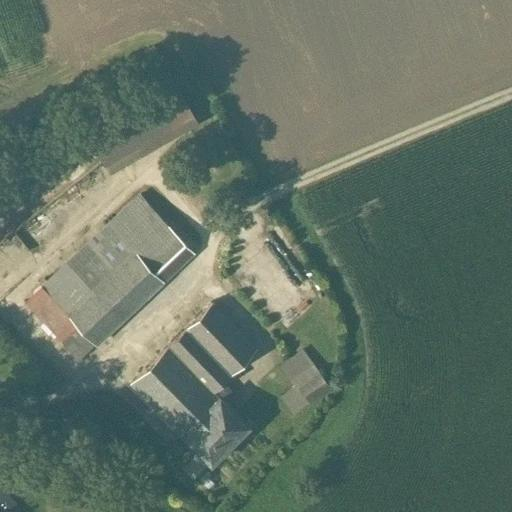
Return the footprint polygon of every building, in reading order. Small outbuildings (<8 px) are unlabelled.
[(161,55),(103,88),(104,89),(75,106),(111,172),(198,123),(161,55)] [(140,194),(42,286),(67,312),(113,270),(100,256),(121,236),(163,280),(193,252),(140,194)] [(113,270),(67,312),(79,326),(95,343),(163,280),(121,236),(100,256),(113,270)] [(42,286),(41,285),(24,301),(63,342),(79,326),(67,312),(42,286)] [(211,303),(130,380),(181,434),(217,400),(212,394),(257,351),(211,303)] [(63,342),(62,343),(78,360),(95,343),(79,326),(63,342)] [(318,372),(298,387),(308,401),(328,386),(318,372)] [(217,400),(181,434),(209,463),(245,428),(217,400)] [(8,472),(0,479),(0,502),(9,511),(15,511),(32,495),(8,472)] [(0,511),(8,511),(0,503),(0,511)]
